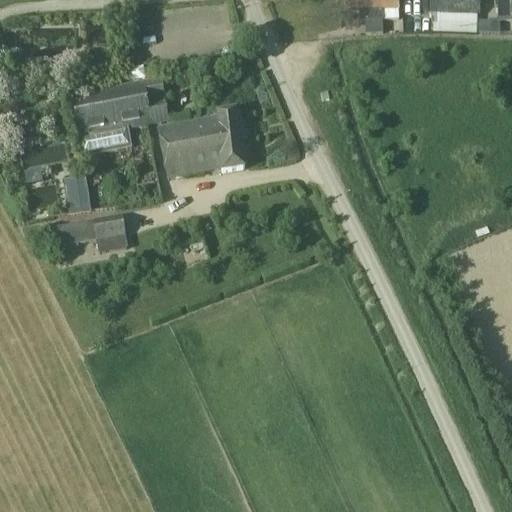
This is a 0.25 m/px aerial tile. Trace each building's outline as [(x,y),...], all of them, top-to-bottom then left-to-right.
[(397,0),(345,0),(346,13),(359,13),(360,23),(382,22),(382,11),(398,11),(397,0)] [(430,0),(430,14),(430,17),(430,36),(431,36),(478,37),(478,18),(478,15),(478,0),(430,0)] [(511,0),(497,0),(498,22),(511,20),(511,0)] [(398,11),(382,11),(382,22),(398,21),(398,11)] [(489,36),(489,23),(478,24),(478,36),(489,36)] [(71,99),(79,140),(81,161),(131,152),(128,131),(167,123),(159,82),(71,99)] [(168,182),(221,171),(222,175),(244,171),(238,113),(216,117),(216,121),(158,133),(168,182)] [(66,207),(67,218),(80,216),(79,206),(66,207)] [(92,224),(92,225),(53,232),(57,251),(96,244),(98,257),(128,251),(122,219),(92,224)] [(184,248),(188,263),(205,259),(201,244),(184,248)]
